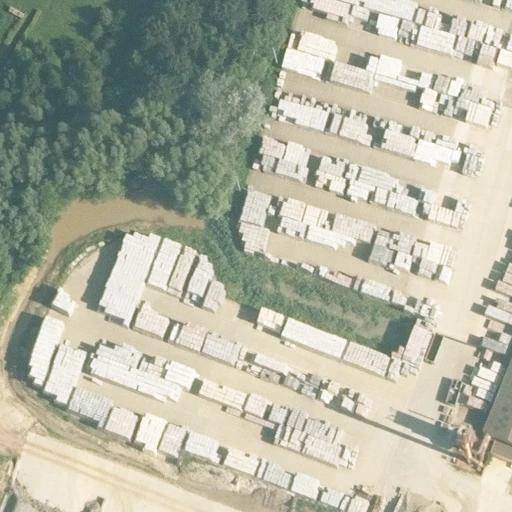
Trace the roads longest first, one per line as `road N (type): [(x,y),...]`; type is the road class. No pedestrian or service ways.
road 1 (unknown): [(511,156),(405,439)]
road 2 (unknown): [(511,503),(405,439)]
